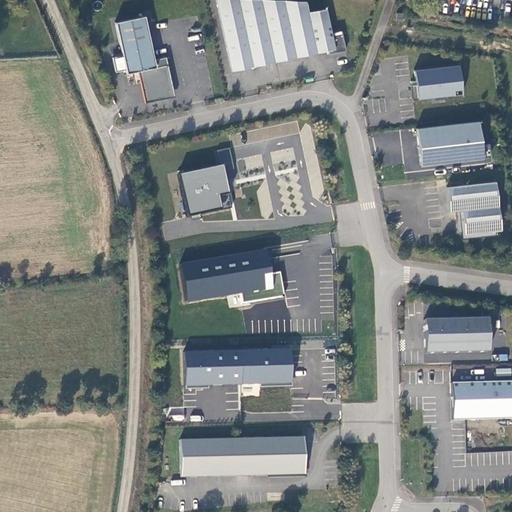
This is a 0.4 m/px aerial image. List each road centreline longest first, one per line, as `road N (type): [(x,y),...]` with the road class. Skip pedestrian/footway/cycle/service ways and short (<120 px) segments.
road 1 (unclassified): [(108,141),(300,100),(335,106),(352,133),(384,273)]
road 2 (unclassified): [(123,511),(135,402),(134,276),(108,141)]
road 3 (unclassified): [(384,273),(384,506)]
road 4 (unclassified): [(108,141),(47,0)]
road 5 (unclassified): [(384,273),(511,289)]
